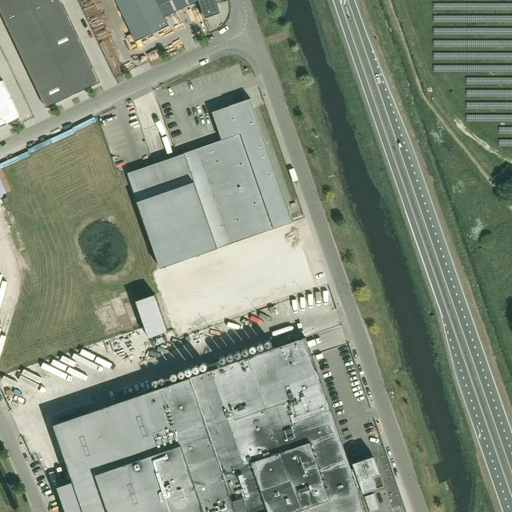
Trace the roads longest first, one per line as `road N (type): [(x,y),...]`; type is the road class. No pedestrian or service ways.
road 1 (trunk): [(336,0),(511,508)]
road 2 (unclassified): [(419,511),(252,28)]
road 3 (trunk): [(511,463),(348,0)]
road 4 (unclassified): [(252,28),(0,148)]
